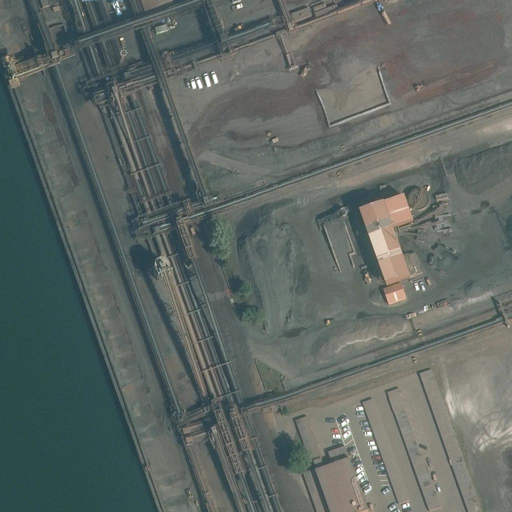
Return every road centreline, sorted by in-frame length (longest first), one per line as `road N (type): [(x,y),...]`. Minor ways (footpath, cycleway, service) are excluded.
road 1 (unknown): [(107,0),(270,455)]
road 2 (unknown): [(380,386),(403,378),(417,385),(456,502),(451,511)]
road 3 (unknown): [(380,386),(425,511)]
road 4 (unknown): [(348,398),(387,511)]
